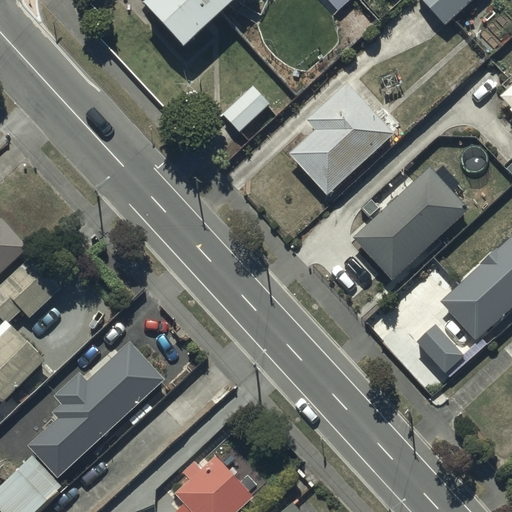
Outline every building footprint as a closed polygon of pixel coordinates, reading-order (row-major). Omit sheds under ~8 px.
[(144,0),(184,44),(233,0),(144,0)] [(328,0),(335,8),(344,0),(328,0)] [(421,0),(447,27),(475,0),(421,0)] [(289,150),(326,190),(393,128),(347,77),(305,116),(315,126),(289,150)] [(252,83),(222,111),(238,129),(269,102),(252,83)] [(511,86),(500,97),(511,110),(511,86)] [(469,209),(430,167),(353,238),(392,280),(469,209)] [(0,268),(27,244),(1,215),(0,215),(0,268)] [(511,306),(511,237),(442,303),(476,340),(511,306)] [(35,274),(18,257),(0,274),(0,399),(44,356),(7,318),(19,305),(29,315),(65,279),(47,261),(35,274)] [(436,325),(417,343),(445,374),(464,356),(436,325)] [(28,446),(58,479),(166,379),(131,341),(87,381),(80,373),(54,396),(62,404),(52,413),(57,419),(28,446)] [(183,511),(245,511),(256,501),(218,461),(204,475),(197,468),(185,479),(191,486),(176,500),(186,510),(183,511)] [(0,494),(0,511),(41,511),(63,492),(35,462),(0,494)]
